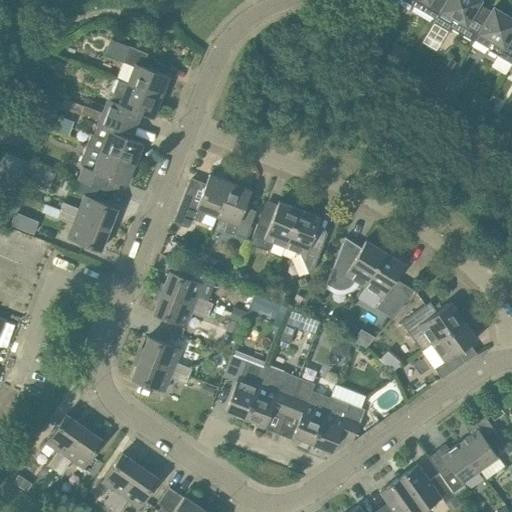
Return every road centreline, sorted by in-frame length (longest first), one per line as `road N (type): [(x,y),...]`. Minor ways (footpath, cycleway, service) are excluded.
road 1 (unclassified): [(509,355),(302,495),(278,503),(244,494),(115,404),(101,380),(100,357),(124,295)]
road 2 (residential): [(509,355),(500,305),(469,267),(404,218),(188,125)]
road 3 (residential): [(124,295),(57,272),(1,419)]
road 4 (unclassified): [(124,295),(188,125)]
road 5 (unclassified): [(188,125),(215,51),(242,20),(288,0)]
